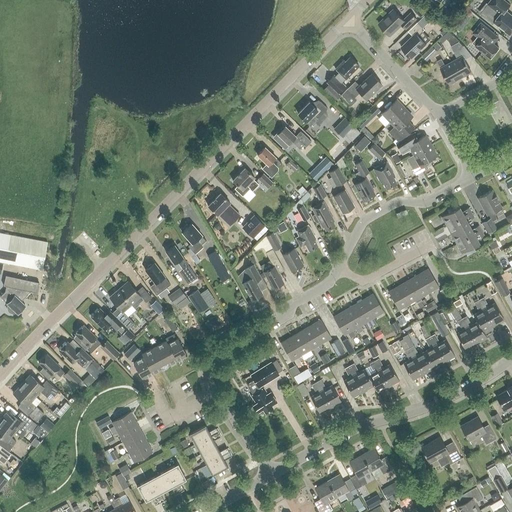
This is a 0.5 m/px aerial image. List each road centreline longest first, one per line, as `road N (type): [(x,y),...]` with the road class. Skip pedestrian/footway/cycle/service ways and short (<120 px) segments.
road 1 (unclassified): [(0,378),(346,25)]
road 2 (residential): [(270,474),(347,433),(420,411),(511,359)]
road 3 (residential): [(207,392),(214,363),(322,293),(336,268)]
road 4 (residential): [(336,268),(363,220),(398,201),(426,203),(473,177)]
road 5 (unclassified): [(438,115),(346,25)]
